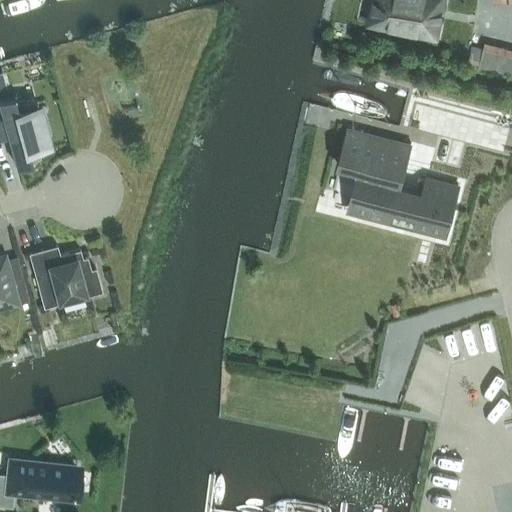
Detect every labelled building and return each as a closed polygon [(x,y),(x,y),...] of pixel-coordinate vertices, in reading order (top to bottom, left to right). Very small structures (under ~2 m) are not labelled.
[(372,0),(368,20),(424,33),(425,29),(432,31),(434,22),(437,23),(442,0),(372,0)] [(511,70),(511,44),(488,38),(482,63),(511,70)] [(15,102),(14,95),(0,99),(0,106),(3,118),(0,118),(0,136),(8,135),(17,167),(32,163),(30,156),(49,148),(44,132),(48,131),(44,114),(40,115),(35,100),(15,102)] [(456,183),(427,175),(423,190),(400,184),(411,143),(349,127),(344,146),(339,166),(341,167),(356,171),(347,209),(391,220),(395,204),(418,210),(413,229),(442,236),(442,237),(444,237),(458,183),(456,183)] [(56,244),(28,252),(43,306),(101,290),(95,267),(90,268),(87,256),(82,257),(79,249),(59,254),(56,244)] [(0,301),(16,297),(4,255),(0,255),(0,301)] [(72,497),(75,466),(47,463),(9,459),(7,474),(0,472),(0,505),(12,507),(14,492),(43,495),(43,494),(72,497)]
